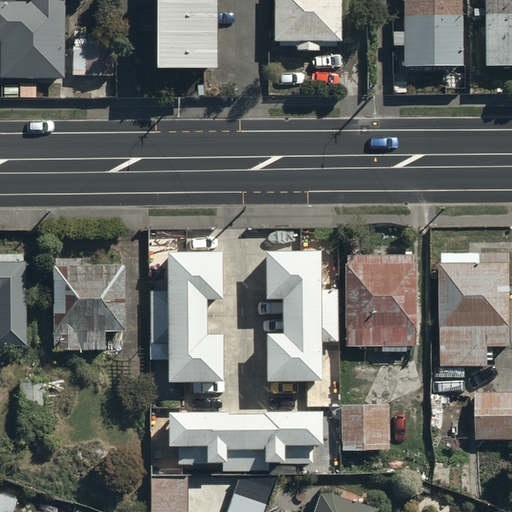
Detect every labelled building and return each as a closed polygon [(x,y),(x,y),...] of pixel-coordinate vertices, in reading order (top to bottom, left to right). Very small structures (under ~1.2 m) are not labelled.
[(71,86),(69,6),(63,6),(62,0),(34,0),(35,7),(0,7),(0,46),(1,47),(2,87),(71,86)] [(161,0),(160,87),(221,87),(221,0),(161,0)] [(276,0),(277,49),(341,49),(340,0),(276,0)] [(402,0),(402,58),(458,58),(458,0),(402,0)] [(511,0),(483,0),(484,63),(511,63),(511,0)] [(113,36),(75,36),(73,81),(113,81),(113,36)] [(219,242),(165,242),(166,288),(151,288),(151,337),(168,337),(168,373),(220,373),(220,324),(206,324),(205,288),(220,288),(219,242)] [(318,286),(318,242),(264,242),(264,289),(278,289),(278,324),(264,324),(263,374),(317,374),(317,337),(334,337),(335,286),(318,286)] [(24,243),(0,243),(0,340),(25,341),(24,243)] [(413,248),(347,249),(348,341),(415,341),(413,248)] [(440,356),(462,356),(481,355),(481,338),(505,337),(503,251),(438,253),(440,356)] [(123,257),(50,260),(53,346),(103,345),(102,324),(125,323),(123,257)] [(46,377),(20,377),(20,437),(47,437),(46,377)] [(511,390),(478,391),(479,435),(511,434),(511,390)] [(388,400),(338,401),(339,445),(388,444),(388,400)] [(320,404),(168,406),(168,441),(205,441),(205,458),(224,458),(224,440),(263,440),(263,456),(283,456),(283,440),(320,439),(320,404)] [(223,511),(261,511),(275,473),(236,473),(223,511)] [(150,507),(188,506),(188,474),(150,475),(150,507)] [(368,511),(373,501),(318,482),(307,511),(272,511),(270,511),(368,511)] [(0,511),(15,511),(12,511),(17,494),(0,487),(0,511)] [(385,500),(379,511),(405,511),(408,506),(390,498),(389,501),(385,500)]
